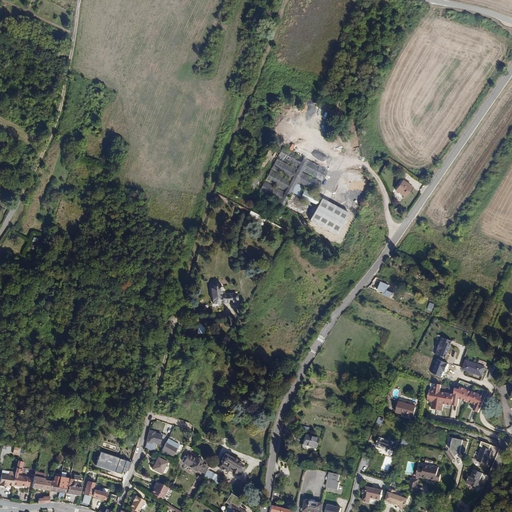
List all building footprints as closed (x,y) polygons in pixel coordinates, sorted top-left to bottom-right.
[(259,192),(264,195),(265,194),(284,204),(296,182),(316,193),(321,183),(301,172),(302,171),(322,182),(328,171),(283,147),(278,157),(297,168),(297,169),(277,158),(271,169),(291,180),(290,181),(271,170),(265,180),(285,191),(284,192),(264,181),(259,192)] [(273,153),(268,151),(263,160),(261,165),(249,186),(253,189),(273,153)] [(261,165),(263,160),(257,156),(254,161),(261,165)] [(231,163),(227,160),(225,164),(236,170),(238,166),(237,165),(238,162),(233,159),(231,163)] [(405,197),(412,187),(402,180),(396,190),(405,197)] [(314,207),(319,197),(304,189),(299,200),(314,207)] [(265,194),(264,195),(283,205),(284,204),(265,194)] [(313,218),(312,221),(336,234),(348,213),(321,198),(311,217),(313,218)] [(259,224),(262,218),(250,211),(247,217),(259,224)] [(211,283),(210,285),(212,302),(221,302),(222,303),(224,303),(237,302),(236,294),(225,295),(221,292),(224,288),(221,286),(220,282),(217,280),(215,281),(213,281),(211,283)] [(389,285),(382,282),(378,290),(386,293),(389,285)] [(432,311),(435,304),(430,302),(427,309),(432,311)] [(451,340),(441,336),(435,354),(445,358),(451,340)] [(482,376),(486,367),(470,361),(469,362),(466,361),(463,369),(482,376)] [(433,390),(428,389),(426,401),(431,402),(430,409),(442,411),(443,404),(451,405),(452,394),(439,392),(440,385),(434,384),(433,390)] [(454,387),(452,394),(453,395),(452,404),(457,405),(458,398),(466,402),(467,401),(471,391),(466,390),(466,391),(463,390),(463,388),(459,386),(457,388),(454,387)] [(477,393),(471,391),(467,401),(474,404),(473,409),(478,412),(484,397),(482,396),(482,395),(480,394),(479,395),(476,394),(477,393)] [(413,417),(416,406),(399,402),(396,413),(413,417)] [(378,416),(376,423),(382,425),(384,418),(378,416)] [(155,431),(149,430),(147,442),(152,443),(152,442),(160,444),(162,435),(155,433),(155,431)] [(316,447),(318,437),(305,434),(303,444),(316,447)] [(395,451),(398,443),(379,437),(377,445),(384,447),(385,449),(386,449),(388,449),(395,451)] [(465,453),(467,441),(452,438),(450,449),(449,448),(445,451),(453,462),(463,456),(460,452),(465,453)] [(173,456),(177,448),(166,442),(162,450),(173,456)] [(491,450),(481,447),(476,461),(487,465),(491,450)] [(232,457),(225,454),(221,461),(222,462),(219,467),(227,471),(228,469),(232,472),(232,471),(236,473),(236,474),(238,474),(239,474),(241,470),(243,470),(244,468),(243,466),(244,464),(237,460),(238,458),(233,455),(232,457)] [(196,459),(188,455),(184,462),(197,470),(198,469),(204,473),(208,467),(201,463),(201,461),(196,458),(196,459)] [(162,473),(167,462),(158,458),(152,469),(162,473)] [(419,466),(417,472),(416,477),(419,477),(422,478),(422,477),(436,480),(436,483),(439,484),(442,472),(438,471),(439,467),(434,466),(434,467),(424,465),(424,467),(419,466)] [(483,473),(473,469),(470,476),(468,475),(465,483),(478,487),(483,473)] [(218,484),(221,476),(206,470),(203,477),(218,484)] [(15,475),(16,472),(10,471),(9,474),(2,473),(0,485),(5,486),(6,484),(7,485),(13,486),(13,485),(15,475)] [(412,476),(410,482),(418,483),(419,477),(416,477),(417,472),(415,472),(414,476),(412,476)] [(338,490),(340,482),(338,482),(340,474),(332,473),(329,487),(338,490)] [(345,483),(347,476),(340,474),(338,482),(340,482),(345,483)] [(30,477),(15,475),(13,485),(21,487),(22,485),(29,486),(30,477)] [(115,481),(122,483),(124,477),(117,475),(115,481)] [(53,480),(51,480),(51,481),(49,490),(60,492),(62,492),(63,485),(58,484),(59,477),(54,476),(53,480)] [(69,478),(68,478),(67,485),(69,486),(67,493),(79,495),(82,481),(79,480),(80,478),(74,476),(73,479),(69,478)] [(49,490),(51,481),(45,480),(45,478),(34,477),(32,487),(49,490)] [(60,477),(59,477),(58,484),(63,485),(62,492),(60,492),(58,498),(62,499),(64,492),(66,493),(67,493),(69,486),(67,485),(68,478),(60,477)] [(89,504),(94,483),(87,482),(85,490),(83,490),(82,493),(84,494),(82,503),(89,504)] [(164,498),(169,488),(158,482),(152,492),(154,493),(153,495),(161,500),(162,497),(164,498)] [(410,482),(409,489),(416,493),(418,483),(410,482)] [(366,491),(365,494),(363,501),(370,502),(371,497),(380,499),(383,490),(366,487),(366,491)] [(397,491),(390,488),(384,503),(391,505),(392,504),(400,507),(400,508),(403,509),(405,508),(408,499),(395,494),(397,491)] [(99,491),(94,489),(92,496),(105,500),(107,493),(102,491),(102,490),(99,489),(99,491)] [(136,511),(143,511),(148,504),(136,496),(133,501),(134,501),(130,508),(136,511)] [(321,511),(323,504),(306,501),(304,510),(313,511),(312,511),(321,511)] [(225,511),(226,511),(245,511),(231,503),(225,511)]
